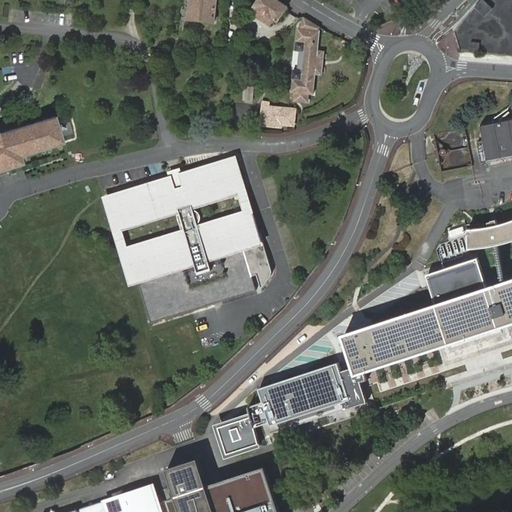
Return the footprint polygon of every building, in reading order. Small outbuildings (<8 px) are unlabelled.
[(216,0),(189,0),(188,18),(214,21),(216,0)] [(278,20),(287,6),(277,0),(258,0),(255,6),(256,7),(274,18),(278,20)] [(493,9),(484,0),(483,0),(476,7),(485,17),(493,9)] [(274,18),(256,7),(252,14),(270,25),(274,18)] [(317,49),(320,26),(303,16),(302,16),(299,28),(297,28),(295,50),(300,50),(297,69),(293,69),(291,90),(295,91),(294,99),(307,100),(307,92),(314,92),(315,73),(317,49)] [(471,42),(471,52),(480,52),(480,43),(471,42)] [(317,49),(315,73),(322,73),(324,50),(317,49)] [(254,86),(245,86),(244,99),(254,100),(254,86)] [(290,113),(295,113),(295,107),(270,105),(271,100),(263,100),(262,122),(281,124),(282,122),(289,123),(290,113)] [(0,166),(21,160),(19,156),(18,152),(61,139),(58,128),(53,113),(0,130),(0,166)] [(489,163),(511,159),(511,116),(481,122),(485,142),(478,144),(481,164),(489,163)] [(171,175),(103,196),(114,233),(116,238),(131,288),(141,284),(147,306),(152,321),(162,318),(213,302),(256,288),(253,277),(251,273),(249,266),(245,250),(248,249),(257,247),(265,243),(258,211),(253,198),(247,184),(245,180),(243,167),(238,155),(183,172),(181,166),(174,167),(170,171),(171,175)] [(344,335),(355,367),(364,371),(451,343),(451,344),(478,335),(501,327),(500,326),(511,322),(511,219),(505,222),(493,224),(484,226),(475,227),(469,227),(471,246),(478,247),(492,244),(496,244),(499,243),(502,242),(511,239),(511,279),(510,280),(505,282),(488,287),(479,257),(427,275),(436,304),(344,335)] [(499,243),(496,244),(505,282),(510,280),(502,242),(499,243)] [(207,348),(220,345),(218,339),(205,342),(207,348)] [(367,380),(364,371),(355,367),(342,371),(339,361),(259,388),(264,401),(250,406),(253,416),(220,427),(229,453),(261,443),(256,427),(270,422),(271,425),(342,402),(345,410),(367,402),(360,382),(367,380)] [(278,511),(264,468),(240,476),(210,486),(202,460),(167,471),(172,488),(175,496),(169,498),(173,511),(162,511),(157,494),(154,484),(72,511),(278,511)] [(325,496),(312,480),(302,488),(316,504),(321,499),(325,496)]
